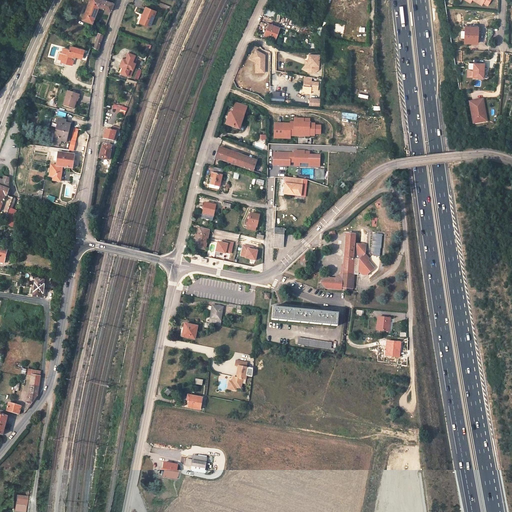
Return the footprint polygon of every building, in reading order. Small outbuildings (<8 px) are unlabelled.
[(99,13),(101,8),(99,7),(98,9),(93,7),(96,0),(89,0),(82,20),(93,23),(97,12),(99,13)] [(114,4),(104,0),(96,0),(93,7),(98,9),(99,7),(101,8),(111,12),(114,4)] [(146,7),(140,22),(150,26),(156,11),(146,7)] [(266,9),(264,14),(274,17),(276,12),(266,9)] [(275,39),(279,28),(269,23),(267,29),(268,30),(266,36),(275,39)] [(344,33),(344,24),(334,24),(334,33),(344,33)] [(477,27),(465,27),(464,43),(478,44),(478,39),(476,38),(477,27)] [(97,37),(94,48),(98,49),(104,32),(99,30),(97,37)] [(72,55),(74,56),(81,58),(83,50),(70,46),(69,50),(63,48),(61,54),(59,59),(65,61),(64,65),(70,67),(72,59),(71,59),(72,55)] [(253,56),(251,60),(256,62),(255,64),(255,75),(264,75),(265,57),(256,52),(253,56)] [(121,73),(130,76),(138,58),(135,56),(128,53),(126,60),(123,58),(121,65),(123,66),(121,73)] [(309,55),(309,61),(308,72),(315,73),(319,70),(319,63),(321,63),(322,59),(319,59),(320,55),(309,55)] [(485,64),(474,64),(474,70),(468,70),(468,77),(474,78),(484,78),(485,64)] [(133,77),(138,79),(142,70),(137,68),(133,77)] [(311,78),(304,77),(302,88),(310,88),(311,78)] [(76,101),(78,95),(68,92),(63,105),(74,109),(76,101)] [(319,106),(320,99),(310,98),(309,106),(319,106)] [(483,100),(470,102),(474,124),(480,123),(479,119),(484,118),(483,110),(485,110),(483,100)] [(246,107),(235,103),(232,112),(231,112),(226,125),(239,129),(246,107)] [(59,119),(56,131),(68,133),(70,124),(65,123),(65,121),(59,119)] [(320,126),(314,125),(314,124),(308,123),(308,119),(294,119),(294,123),(290,123),(274,123),(274,125),(274,134),(274,139),(290,139),(290,135),(294,135),(294,136),(308,137),(308,136),(314,136),(314,135),(320,135),(320,126)] [(103,139),(114,141),(115,141),(119,131),(116,131),(116,132),(106,129),(103,139)] [(66,142),(68,133),(56,131),(53,142),(60,144),(60,141),(66,142)] [(110,151),(111,146),(107,145),(107,147),(102,146),(99,158),(108,161),(111,151),(110,151)] [(69,150),(51,148),(50,151),(58,153),(57,166),(62,167),(72,168),(74,155),(68,154),(69,150)] [(226,162),(229,152),(218,148),(215,158),(226,162)] [(320,155),(309,155),(309,151),(300,151),(294,150),(294,153),(289,153),(273,153),(273,165),(289,166),(289,162),(294,163),(294,166),(299,166),(300,163),(309,164),(309,167),(319,167),(320,164),(320,155)] [(226,162),(240,166),(244,157),(229,152),(226,162)] [(256,162),(244,157),(240,166),(253,171),(256,162)] [(62,167),(57,166),(51,165),(50,176),(53,177),(53,181),(60,181),(62,167)] [(218,190),(223,170),(213,168),(211,178),(212,178),(210,188),(218,190)] [(324,179),(325,168),(316,168),(316,179),(324,179)] [(0,186),(8,190),(9,178),(4,176),(3,180),(0,179),(0,186)] [(284,185),(283,195),(300,196),(302,179),(284,178),(283,185),(284,185)] [(6,216),(9,208),(10,203),(13,204),(15,199),(14,199),(8,196),(9,194),(6,193),(0,210),(0,214),(3,215),(6,216)] [(202,218),(212,220),(215,205),(205,203),(202,218)] [(248,217),(246,224),(248,225),(247,229),(254,231),(255,227),(256,227),(259,215),(250,213),(249,217),(248,217)] [(195,247),(205,249),(209,230),(199,228),(195,247)] [(283,244),(284,229),(275,228),(274,247),(279,247),(279,244),(283,244)] [(326,289),(341,290),(352,291),(352,288),(353,288),(354,274),(358,275),(358,272),(361,273),(363,275),(367,275),(367,273),(374,268),(368,261),(369,259),(366,258),(364,256),(365,254),(366,245),(356,244),(357,235),(346,234),(343,265),(341,264),(341,273),(334,277),(327,277),(321,282),(326,289)] [(230,253),(233,243),(228,242),(227,244),(222,243),(218,242),(216,251),(225,253),(225,252),(230,253)] [(248,246),(243,245),(241,256),(246,257),(246,258),(255,260),(257,251),(252,250),(247,249),(248,246)] [(35,279),(34,287),(43,289),(44,284),(43,284),(44,280),(35,279)] [(43,289),(34,287),(33,296),(41,298),(42,293),(43,293),(43,289)] [(219,325),(222,311),(223,307),(212,305),(209,323),(212,324),(219,325)] [(273,307),(272,319),(337,326),(338,313),(273,307)] [(376,330),(389,331),(390,318),(378,317),(376,330)] [(182,327),(181,332),(183,333),(182,336),(195,339),(197,326),(185,324),(184,327),(182,327)] [(331,349),(331,348),(332,342),(299,337),(298,344),(331,349)] [(391,341),(390,356),(399,357),(401,342),(391,341)] [(236,387),(241,388),(243,379),(245,379),(247,367),(238,366),(237,375),(238,375),(237,377),(233,377),(232,381),(231,386),(236,387)] [(37,395),(41,371),(28,369),(27,375),(32,375),(29,394),(37,395)] [(231,386),(232,381),(229,381),(228,388),(235,390),(236,387),(231,386)] [(23,413),(25,413),(27,410),(37,395),(29,394),(27,398),(23,413)] [(200,409),(202,397),(188,395),(187,400),(189,401),(188,407),(200,409)] [(7,411),(19,414),(21,406),(9,403),(7,411)] [(205,468),(207,458),(194,455),(193,460),(187,459),(186,465),(205,468)] [(164,462),(163,468),(165,468),(163,475),(175,478),(177,465),(164,462)] [(28,506),(28,495),(16,495),(16,508),(22,509),(22,506),(28,506)]
